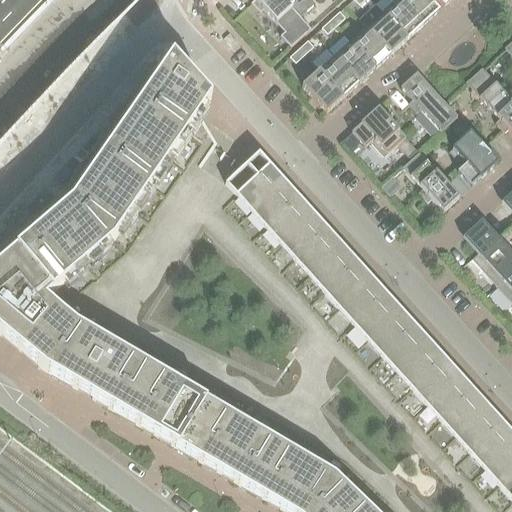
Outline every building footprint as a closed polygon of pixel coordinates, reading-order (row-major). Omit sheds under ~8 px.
[(299,20),(280,0),(251,0),(254,3),(250,7),(259,17),(263,13),(275,26),(284,36),(280,39),(290,50),(310,32),(299,20)] [(280,0),(299,20),(312,9),(304,0),(280,0)] [(366,0),(355,0),(353,2),(358,9),(367,0),(366,0)] [(426,0),(399,0),(398,2),(422,28),(439,13),(426,0)] [(434,0),(443,9),(453,0),(434,0)] [(511,1),(511,0),(507,0),(503,4),(511,13),(511,1)] [(398,2),(382,15),(407,42),(422,28),(398,2)] [(344,21),(339,15),(330,23),(335,29),(344,21)] [(407,42),(382,15),(365,31),(389,58),(407,42)] [(335,29),(330,23),(321,31),(326,38),(335,29)] [(365,31),(350,45),(375,71),(389,58),(365,31)] [(313,50),(307,44),(298,52),(304,59),(313,50)] [(375,71),(350,45),(333,60),(357,87),(375,71)] [(304,59),(298,52),(289,60),(295,67),(304,59)] [(333,60),(318,74),(343,100),(357,87),(333,60)] [(209,105),(171,61),(70,207),(10,258),(14,263),(12,265),(4,272),(0,267),(0,337),(44,373),(76,327),(70,323),(45,302),(112,245),(176,153),(198,121),(209,105)] [(511,105),(481,72),(465,87),(499,123),(494,127),(503,137),(507,133),(511,138),(511,105)] [(325,116),(343,100),(318,74),(301,89),(325,116)] [(420,114),(440,136),(456,122),(416,77),(400,92),(411,104),(407,108),(416,118),(420,114)] [(377,112),(359,128),(351,136),(364,151),(373,143),(374,145),(371,148),(383,161),(396,149),(407,161),(415,154),(377,112)] [(464,166),(465,167),(456,175),(470,190),(497,166),(459,124),(450,132),(461,143),(448,156),(460,169),(464,166)] [(458,201),(418,157),(402,171),(422,193),(417,197),(426,207),(430,203),(442,216),(458,201)] [(511,437),(269,169),(267,170),(235,199),(237,201),(351,328),(465,454),(511,506),(511,437)] [(392,180),(382,191),(391,200),(402,190),(392,180)] [(511,218),(511,225),(509,228),(511,231),(511,195),(500,206),(511,218)] [(477,258),(471,263),(496,291),(511,276),(511,257),(481,224),(462,241),(477,258)] [(511,276),(496,291),(511,308),(511,276)] [(363,511),(323,473),(289,452),(223,414),(205,403),(157,375),(135,362),(113,349),(108,346),(76,327),(44,374),(76,392),(79,387),(95,396),(91,401),(178,453),(268,505),(279,511),(363,511)]
